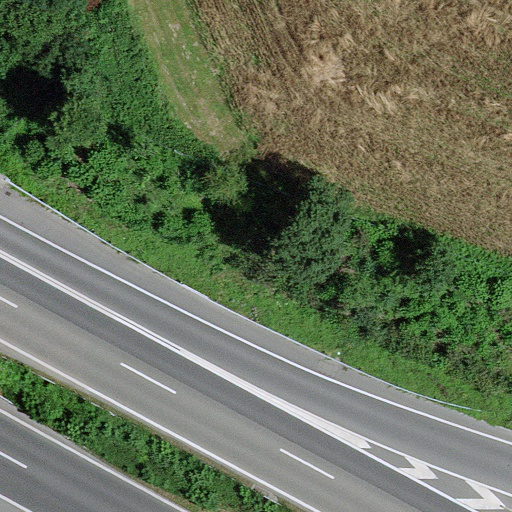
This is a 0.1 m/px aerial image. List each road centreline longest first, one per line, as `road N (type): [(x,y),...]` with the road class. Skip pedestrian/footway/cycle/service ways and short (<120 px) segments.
road 1 (motorway): [(511,469),(336,400),(0,235)]
road 2 (motorway): [(387,511),(0,302)]
road 3 (motorway): [(0,454),(107,511)]
